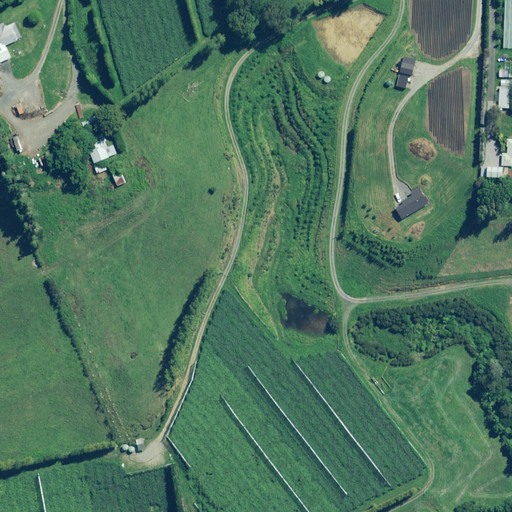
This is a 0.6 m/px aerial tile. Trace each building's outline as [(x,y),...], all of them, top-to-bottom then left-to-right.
[(22,38),(15,23),(5,27),(4,23),(0,24),(0,62),(11,58),(6,45),(22,38)] [(511,88),(501,88),(499,107),(510,108),(511,88)] [(108,141),(105,134),(86,143),(95,163),(117,153),(113,145),(107,148),(104,142),(108,141)] [(511,138),(507,138),(507,146),(508,146),(508,154),(503,153),(503,165),(511,165),(511,138)] [(52,160),(48,153),(41,156),(45,163),(52,160)] [(125,181),(117,163),(109,166),(117,184),(125,181)] [(505,168),(483,167),(482,179),(504,180),(505,168)]
